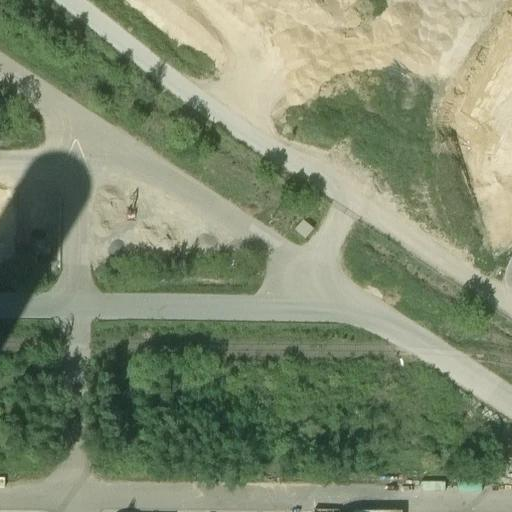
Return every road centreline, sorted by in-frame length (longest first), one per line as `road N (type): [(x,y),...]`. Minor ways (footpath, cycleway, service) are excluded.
road 1 (track): [(345,201),(203,112),(70,0)]
road 2 (track): [(511,305),(345,201)]
